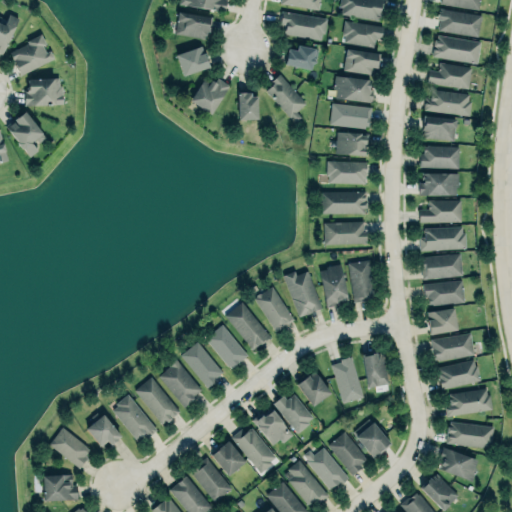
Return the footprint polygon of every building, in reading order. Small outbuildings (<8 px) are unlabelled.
[(177,0),(177,4),(224,9),(224,0),(177,0)] [(279,0),(319,0),(318,9),(279,2),(279,0)] [(386,0),(338,0),(338,6),(341,6),(341,12),(378,18),(379,8),(385,9),(386,0)] [(439,0),(439,2),(477,8),(478,0),(439,0)] [(281,9),(326,17),(324,32),(321,32),(320,38),(283,32),(284,23),(278,22),(281,9)] [(477,35),(479,13),(438,9),(436,31),(477,35)] [(209,15),(175,12),(173,34),(206,37),(209,15)] [(0,51),(2,53),(16,17),(7,13),(5,19),(0,17),(0,51)] [(343,18),(341,34),(344,34),(343,41),(373,46),(374,37),(380,38),(382,25),(343,18)] [(9,50),(17,68),(19,73),(52,56),(49,49),(44,51),(41,44),(45,42),(40,31),(24,39),(26,41),(9,50)] [(476,61),(478,39),(433,35),(431,57),(476,61)] [(286,47),(283,63),(311,69),(316,48),(296,44),(295,49),(286,47)] [(174,54),(181,75),(207,66),(200,45),(174,54)] [(345,46),(344,54),(345,54),(342,68),(371,72),(373,64),(375,65),(378,51),(345,46)] [(428,68),(426,82),(467,88),(470,66),(438,61),(437,70),(428,68)] [(264,88),(272,81),(270,79),(279,72),(305,101),(296,110),(300,115),(295,120),(290,115),(289,116),(264,88)] [(334,74),(369,78),(368,87),(372,87),(371,100),(334,95),(335,88),(332,88),(334,74)] [(26,77),(27,87),(24,87),(24,89),(23,90),(24,104),(61,102),(60,85),(58,85),(57,76),(52,76),(52,75),(26,77)] [(188,97),(207,110),(206,112),(208,113),(228,84),(217,76),(214,80),(210,77),(208,80),(203,76),(188,97)] [(431,88),(468,93),(467,99),(470,100),(468,114),(423,108),(424,96),(429,96),(430,92),(430,93),(431,88)] [(236,118),(256,118),(256,92),(236,93),(236,118)] [(330,101),(370,105),(369,119),(367,120),(367,125),(364,124),(363,127),(328,122),(330,101)] [(23,108),(44,136),(38,141),(34,136),(29,140),(37,149),(29,155),(5,125),(13,118),(12,117),(23,108)] [(422,113),(455,117),(452,139),(423,136),(423,132),(421,132),(422,128),(420,128),(422,113)] [(0,129),(8,159),(0,161),(0,129)] [(335,130),(360,130),(359,131),(367,132),(367,145),(365,144),(364,153),(335,151),(335,130)] [(423,144),(426,144),(426,143),(458,144),(458,167),(418,165),(419,152),(422,152),(423,144)] [(364,183),(365,160),(325,160),(325,182),(364,183)] [(418,180),(422,180),(422,171),(457,171),(458,185),(455,185),(455,192),(418,193),(418,180)] [(319,190),(319,211),(363,211),(363,205),(365,205),(365,200),(365,189),(319,190)] [(418,221),(459,221),(459,198),(426,199),(426,208),(418,208),(418,221)] [(322,220),(323,243),(365,241),(365,230),(363,230),(362,219),(322,220)] [(419,249),(465,247),(464,231),(462,231),(461,224),(423,226),(423,227),(423,228),(423,235),(418,235),(419,249)] [(420,258),(424,257),(423,255),(459,251),(462,273),(421,278),(420,265),(421,265),(420,258)] [(370,300),(369,260),(348,260),(349,300),(370,300)] [(318,269),(326,306),(338,303),(337,298),(340,297),(340,299),(346,298),(339,262),(325,265),(325,267),(318,269)] [(297,314),(320,305),(306,269),(295,273),(293,268),(281,273),(297,314)] [(463,300),(460,278),(421,284),(425,306),(463,300)] [(260,291),(271,284),(293,317),(274,329),(253,296),(255,295),(255,293),(258,291),(260,291)] [(267,338),(243,300),(224,312),(248,350),(267,338)] [(425,310),(429,332),(456,327),(452,306),(425,310)] [(227,364),(228,364),(230,367),(246,354),(221,324),(204,337),(227,364)] [(429,337),(469,331),(473,353),(437,358),(437,357),(433,358),(432,354),(433,354),(433,350),(431,350),(429,337)] [(206,386),(215,379),(213,377),(221,370),(196,339),(179,353),(206,386)] [(360,352),(366,385),(387,382),(382,353),(379,354),(379,351),(375,352),(375,350),(360,352)] [(350,355),(362,395),(342,401),(330,363),(340,360),(339,357),(347,355),(347,356),(350,355)] [(181,406),(201,390),(175,358),(155,374),(181,406)] [(477,382),(475,360),(436,364),(438,386),(477,382)] [(295,382),(307,373),(311,378),(317,374),(329,390),(311,403),(295,382)] [(177,412),(151,375),(132,388),(159,425),(177,412)] [(444,402),(446,414),(491,407),(488,393),(486,393),(485,386),(448,392),(449,401),(444,402)] [(110,408),(115,404),(114,402),(126,392),(156,428),(144,437),(141,433),(135,438),(110,408)] [(293,431),(311,420),(294,392),(285,398),(283,394),(273,400),(293,431)] [(252,418),(260,411),(262,414),(271,407),(291,433),(282,440),(279,436),(271,442),(252,418)] [(99,446),(106,440),(109,444),(120,434),(101,411),(83,426),(99,446)] [(444,442),(488,447),(491,425),(447,420),(444,442)] [(371,457),(388,442),(371,421),(353,435),(371,457)] [(86,456),(78,467),(47,442),(60,425),(88,447),(83,454),(86,456)] [(230,435),(240,426),(243,430),(248,426),(249,426),(250,426),(274,455),(269,459),(271,461),(259,471),(230,435)] [(343,429),(363,453),(362,454),(365,457),(359,463),(361,465),(351,473),(326,443),(343,429)] [(209,454),(227,475),(243,460),(225,439),(209,454)] [(305,459),(306,458),(302,453),(308,448),(312,453),(322,445),(347,476),(337,484),(336,482),(334,482),(328,487),(305,459)] [(437,466),(471,479),(475,466),(473,466),(476,458),(442,445),(439,452),(443,454),(442,456),(440,461),(439,461),(437,466)] [(191,472),(213,500),(230,486),(205,455),(190,468),(192,470),(191,472)] [(281,473),(311,507),(327,493),(297,459),(281,473)] [(418,484),(442,508),(457,493),(435,472),(433,474),(432,473),(430,476),(428,474),(418,484)] [(75,483),(71,484),(70,473),(41,474),(42,500),(76,498),(75,483)] [(168,487),(188,511),(201,511),(210,504),(185,474),(184,474),(183,474),(181,476),(181,477),(168,487)] [(280,511),(264,493),(281,479),(306,510),(303,511),(280,511)] [(413,488),(433,511),(405,511),(398,503),(413,488)] [(179,511),(168,495),(150,508),(153,511),(179,511)] [(256,511),(268,503),(274,511),(256,511)]
